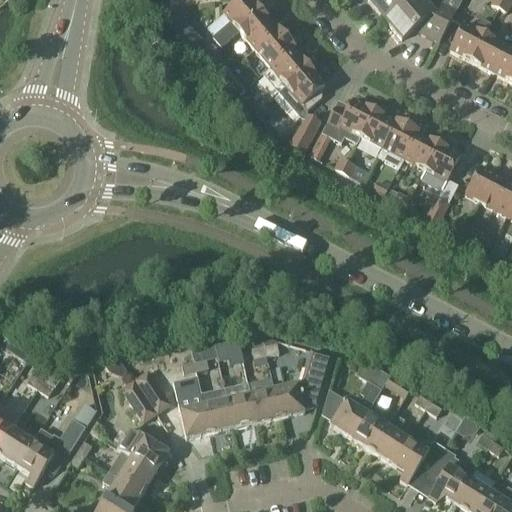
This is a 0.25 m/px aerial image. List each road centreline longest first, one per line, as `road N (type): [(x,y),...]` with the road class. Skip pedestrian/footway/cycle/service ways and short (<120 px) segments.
road 1 (tertiary): [(511,356),(220,202),(85,173)]
road 2 (residential): [(511,140),(364,57),(324,0)]
road 3 (residential): [(348,511),(306,487),(202,511)]
